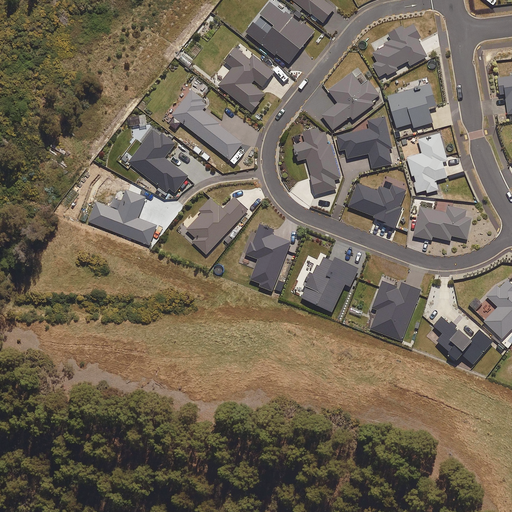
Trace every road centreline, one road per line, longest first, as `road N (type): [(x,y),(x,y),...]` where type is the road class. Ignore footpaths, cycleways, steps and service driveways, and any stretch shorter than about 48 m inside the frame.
road 1 (residential): [(511,236),(477,258),(425,264),(292,212),(269,182),(270,135),(352,32),(383,10),(446,0)]
road 2 (residential): [(456,34),(481,161),(511,222)]
